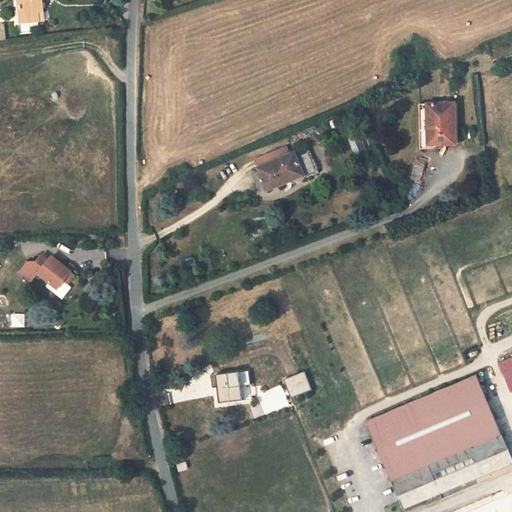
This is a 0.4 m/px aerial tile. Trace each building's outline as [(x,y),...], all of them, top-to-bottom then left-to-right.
[(18,0),(20,23),(39,21),(38,12),(43,11),(41,0),(18,0)] [(455,145),(454,104),(420,104),(420,149),(436,149),(436,145),(455,145)] [(364,150),(359,136),(349,139),(354,153),(364,150)] [(294,153),(305,179),(319,174),(308,147),(294,153)] [(294,153),(257,169),(266,191),(291,181),(292,184),(305,179),(294,153)] [(261,193),(266,191),(257,169),(251,171),(261,193)] [(50,260),(44,256),(39,263),(30,262),(22,273),(33,282),(39,274),(57,288),(64,280),(68,284),(75,275),(53,257),(50,260)] [(55,291),(57,288),(50,282),(47,285),(55,291)] [(24,327),(25,314),(12,314),(11,326),(24,327)] [(511,356),(499,362),(511,392),(511,356)] [(238,372),(215,375),(218,396),(221,395),(222,403),(242,401),(241,397),(240,382),(238,372)] [(284,380),(291,399),(312,390),(305,372),(284,380)] [(511,454),(479,374),(367,421),(404,509),(511,464),(511,454)] [(222,403),(221,395),(218,396),(210,396),(211,404),(222,403)]
